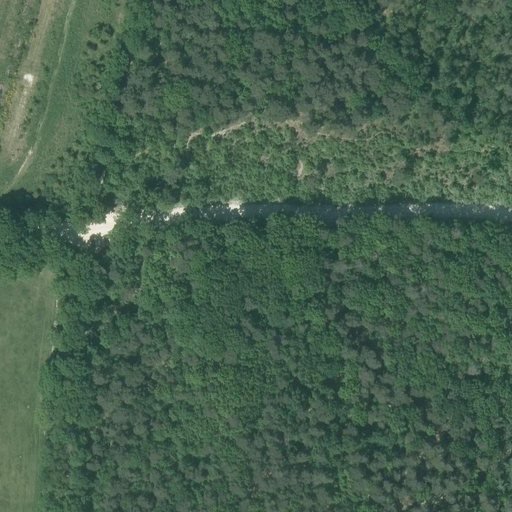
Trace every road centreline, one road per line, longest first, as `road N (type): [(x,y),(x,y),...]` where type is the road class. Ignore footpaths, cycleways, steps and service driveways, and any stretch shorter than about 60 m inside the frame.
road 1 (track): [(90,228),(69,511)]
road 2 (track): [(266,212),(511,217)]
road 3 (track): [(136,0),(90,228)]
road 4 (track): [(90,228),(266,212)]
